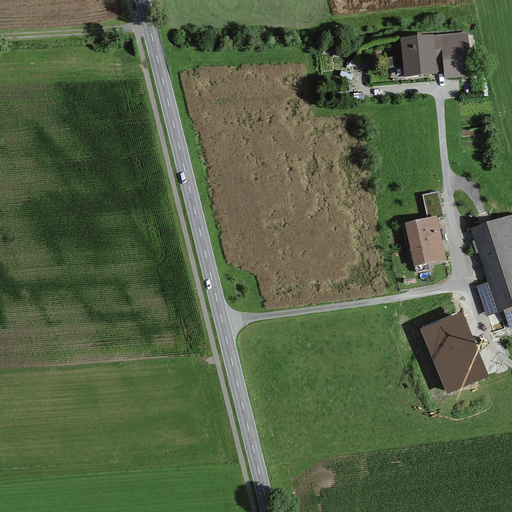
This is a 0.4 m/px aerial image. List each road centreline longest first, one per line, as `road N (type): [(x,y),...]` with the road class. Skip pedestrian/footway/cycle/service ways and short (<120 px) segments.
road 1 (secondary): [(269,511),(143,0)]
road 2 (track): [(150,27),(0,36)]
